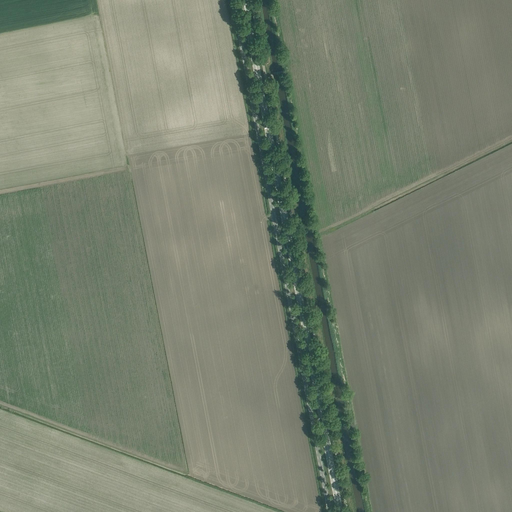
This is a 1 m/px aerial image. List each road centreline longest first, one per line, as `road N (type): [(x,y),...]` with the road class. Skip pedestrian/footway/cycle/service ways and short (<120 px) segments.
road 1 (unclassified): [(330,511),(234,0)]
road 2 (primary): [(339,511),(243,0)]
